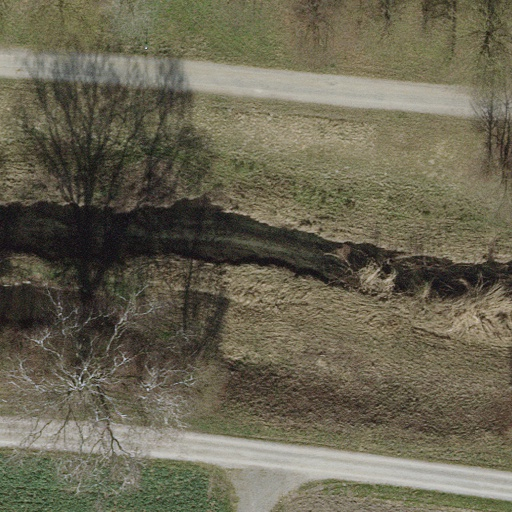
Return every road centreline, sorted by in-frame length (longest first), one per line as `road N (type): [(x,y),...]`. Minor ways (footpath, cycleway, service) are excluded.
road 1 (track): [(0,430),(270,452),(511,485)]
road 2 (track): [(511,102),(0,62)]
